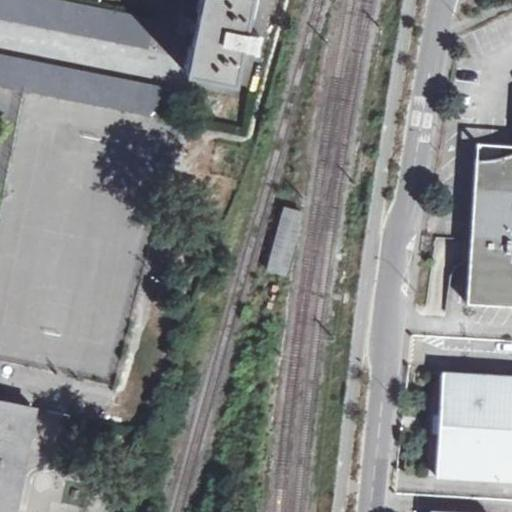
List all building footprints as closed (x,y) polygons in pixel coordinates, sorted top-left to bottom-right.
[(59,0),(0,0),(0,16),(150,48),(156,19),(59,0)] [(201,0),(187,72),(233,82),(241,45),(254,47),(257,33),(244,30),(250,0),(201,0)] [(178,110),(182,90),(0,52),(0,84),(183,122),(185,111),(178,110)] [(511,151),(506,154),(501,156),(495,156),(489,158),(483,158),(477,159),(476,159),(472,222),(476,222),(474,239),(471,238),(467,303),(511,305),(511,151)] [(285,207),(267,269),(286,274),(302,211),(285,207)] [(511,375),(442,371),(437,476),(511,480),(511,375)] [(0,399),(0,511),(12,511),(34,407),(0,399)]
